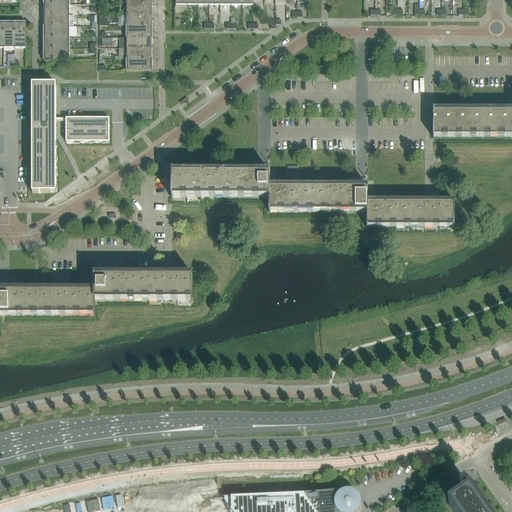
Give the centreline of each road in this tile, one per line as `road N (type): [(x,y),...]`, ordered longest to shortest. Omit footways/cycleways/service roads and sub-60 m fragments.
road 1 (primary): [(0,485),(131,453),(382,435),(511,395)]
road 2 (primary): [(511,373),(362,413),(135,422),(0,447)]
road 3 (tertiary): [(69,209),(308,36),(496,32)]
